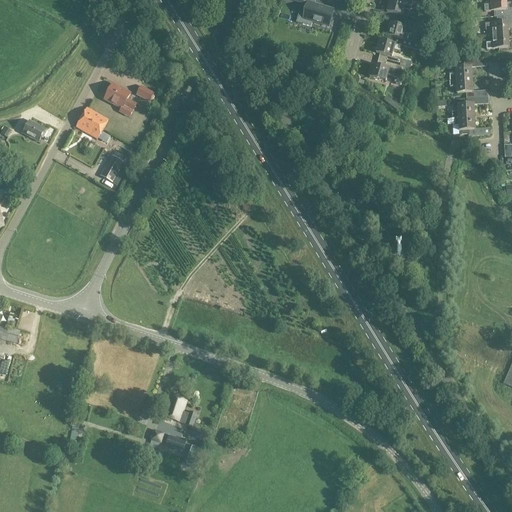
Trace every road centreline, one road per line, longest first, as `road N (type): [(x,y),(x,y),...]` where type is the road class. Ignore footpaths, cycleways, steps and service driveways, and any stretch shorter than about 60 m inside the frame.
road 1 (primary): [(487,511),(166,0)]
road 2 (tertiary): [(437,511),(387,449),(322,402),(80,315)]
road 3 (unclassified): [(412,325),(212,0)]
road 4 (unclassified): [(80,315),(239,0)]
road 5 (unclassified): [(0,250),(116,38),(114,0)]
road 6 (unclassified): [(412,325),(439,309),(452,149),(497,141)]
road 7 (unclassified): [(511,478),(412,325)]
